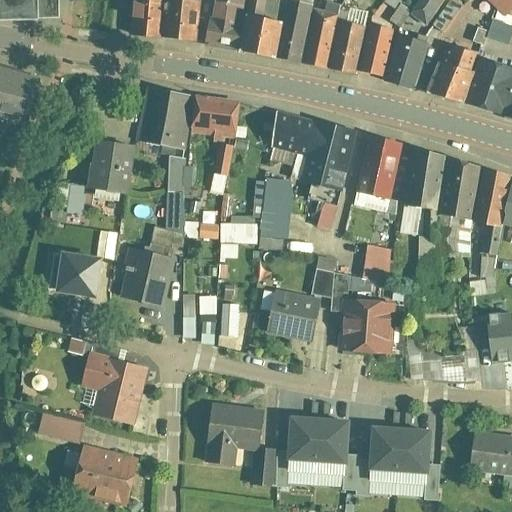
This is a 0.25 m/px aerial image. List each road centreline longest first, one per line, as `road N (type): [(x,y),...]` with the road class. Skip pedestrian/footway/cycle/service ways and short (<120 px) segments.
road 1 (residential): [(511,399),(437,395),(189,349),(170,367),(168,511)]
road 2 (tertiary): [(72,50),(191,67),(397,115),(511,153)]
